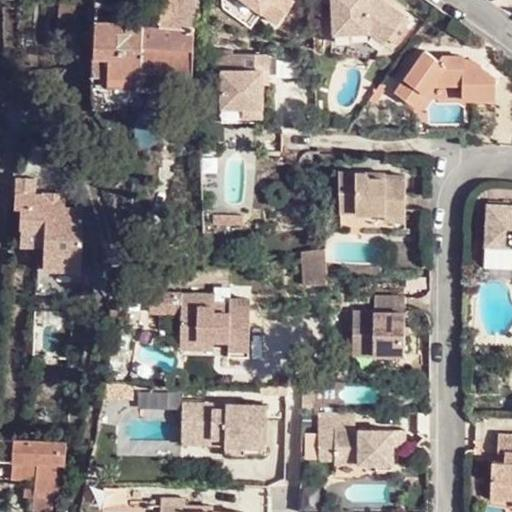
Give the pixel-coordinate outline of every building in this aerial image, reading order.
[(77,20),(78,0),(63,0),(64,2),(63,20),(77,20)] [(194,30),(195,17),(184,16),(185,0),(160,0),(159,26),(159,27),(194,30)] [(223,0),(220,5),(250,23),(260,7),(248,0),(223,0)] [(254,0),(282,16),(290,0),(254,0)] [(383,55),(407,26),(374,3),(347,1),(346,0),(329,0),(329,55),(351,57),(351,40),(364,40),(383,55)] [(140,74),(142,25),(142,20),(95,20),(93,56),(107,58),(109,82),(138,83),(146,77),(144,77),(140,74)] [(193,75),(194,30),(159,27),(159,26),(142,25),(140,74),(144,77),(146,77),(193,75)] [(227,104),(248,109),(262,111),(265,101),(269,88),(275,90),(280,74),(247,59),(249,55),(234,48),(230,67),(235,68),(227,104)] [(418,108),(422,108),(429,93),(458,94),(459,105),(501,102),(497,79),(492,74),(488,72),(474,71),(470,63),(437,65),(426,60),(399,104),(415,112),(418,108)] [(265,101),(271,103),(275,90),(269,88),(265,101)] [(429,93),(422,108),(459,105),(458,94),(429,93)] [(262,111),(248,109),(246,119),(260,122),(262,111)] [(45,272),(79,273),(81,210),(63,208),(64,194),(42,192),(42,197),(33,196),(34,179),(17,178),(14,206),(21,207),(18,246),(44,248),(45,272)] [(380,232),(404,232),(405,196),(393,196),(393,193),(344,193),(344,231),(380,232)] [(511,215),(490,215),(490,252),(511,253),(511,215)] [(404,245),(404,232),(380,232),(380,243),(404,245)] [(324,241),(302,245),(303,279),(326,278),(324,241)] [(511,253),(490,252),(490,271),(511,272),(511,253)] [(170,296),(175,341),(206,337),(206,332),(221,331),(222,345),(243,343),(238,293),(218,295),(216,278),(200,280),(202,293),(170,296)] [(352,374),(406,376),(408,317),(382,317),(380,336),(354,336),(352,374)] [(133,335),(120,331),(113,371),(125,373),(133,335)] [(206,337),(175,341),(176,350),(207,347),(206,337)] [(243,343),(222,345),(223,352),(243,351),(243,343)] [(130,412),(130,391),(106,394),(103,413),(130,412)] [(213,455),(238,454),(238,443),(262,442),(262,398),(181,399),(181,442),(211,444),(213,455)] [(334,454),(391,454),(392,436),(403,437),(402,422),(335,419),(334,454)] [(65,443),(0,440),(0,481),(34,484),(33,493),(58,496),(61,472),(64,472),(65,443)] [(511,440),(494,440),(494,455),(510,457),(511,467),(489,465),(488,505),(511,506),(511,440)] [(238,443),(238,454),(262,452),(262,442),(238,443)] [(242,511),(243,507),(211,505),(210,499),(162,496),(161,511),(242,511)]
